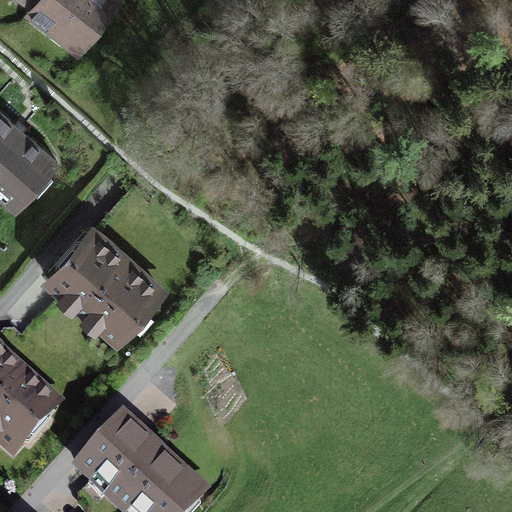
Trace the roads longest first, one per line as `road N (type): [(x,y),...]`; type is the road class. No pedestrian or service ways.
road 1 (residential): [(18,511),(218,294)]
road 2 (residential): [(0,312),(111,182)]
